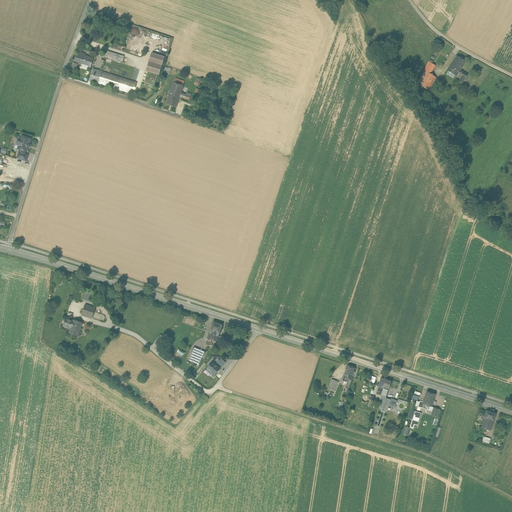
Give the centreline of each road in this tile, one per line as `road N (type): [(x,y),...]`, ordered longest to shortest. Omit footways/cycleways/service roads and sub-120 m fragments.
road 1 (tertiary): [(9,249),(511,410)]
road 2 (track): [(215,386),(427,455),(511,498)]
road 3 (unclassified): [(90,0),(9,249)]
road 4 (unclassified): [(409,0),(437,33),(511,75)]
